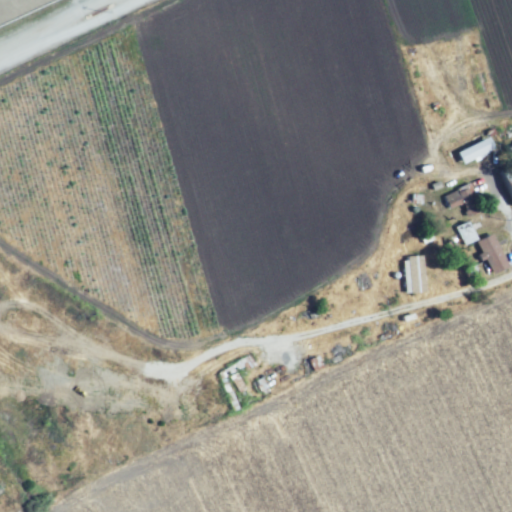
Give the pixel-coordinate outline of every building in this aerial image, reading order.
[(494,150),(464,164),(458,151),(487,136),(494,150)] [(511,194),(503,175),(511,170),(511,194)] [(482,212),(458,223),(446,198),(471,187),(482,212)] [(471,240),(466,222),(455,226),(459,243),(471,240)] [(509,264),(488,273),(476,247),(498,238),(509,264)] [(427,294),(402,288),(411,251),(436,257),(427,294)]
